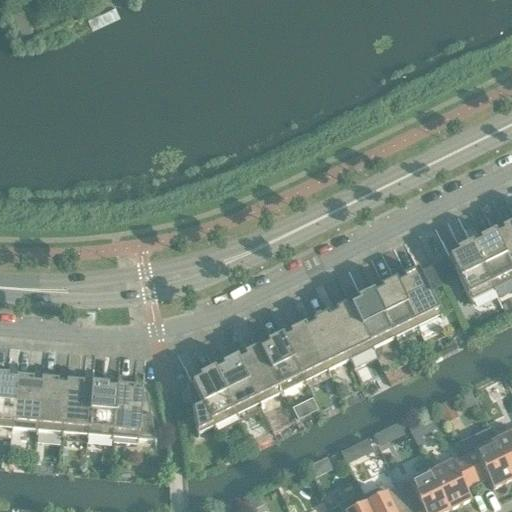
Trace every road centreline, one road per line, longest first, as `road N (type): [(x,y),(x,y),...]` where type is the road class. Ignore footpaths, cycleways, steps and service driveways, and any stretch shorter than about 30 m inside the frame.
road 1 (residential): [(0,330),(113,337),(197,321),(511,171)]
road 2 (tertiary): [(0,289),(101,292),(207,270),(511,126)]
